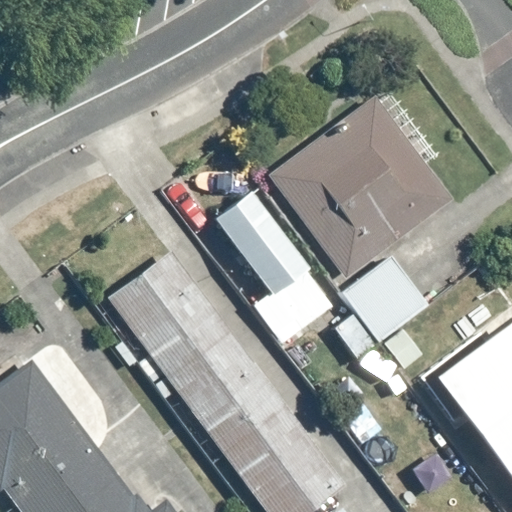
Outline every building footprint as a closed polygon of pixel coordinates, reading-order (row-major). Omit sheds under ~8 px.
[(375,98),(267,176),(343,279),(451,200),(375,98)] [(249,305),(270,335),(288,322),(294,330),(329,305),(245,187),(207,214),(264,294),(249,305)] [(307,511),(344,485),(169,250),(105,297),(264,511),(307,511)] [(436,378),(511,481),(511,326),(510,324),(436,378)] [(149,511),(145,511),(30,359),(0,381),(0,485),(20,511),(174,511),(166,500),(149,511)]
